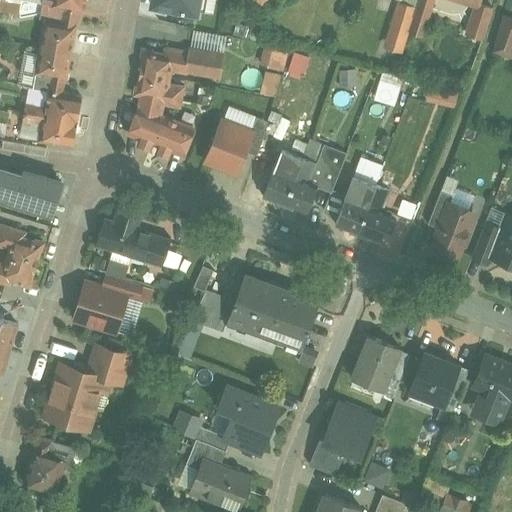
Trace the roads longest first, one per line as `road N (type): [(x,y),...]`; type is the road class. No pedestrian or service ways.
road 1 (residential): [(94,163),(1,472),(17,511)]
road 2 (residential): [(367,272),(94,163)]
road 3 (residential): [(367,272),(291,459),(280,511)]
road 4 (residential): [(126,0),(94,163)]
road 5 (residential): [(511,327),(367,272)]
